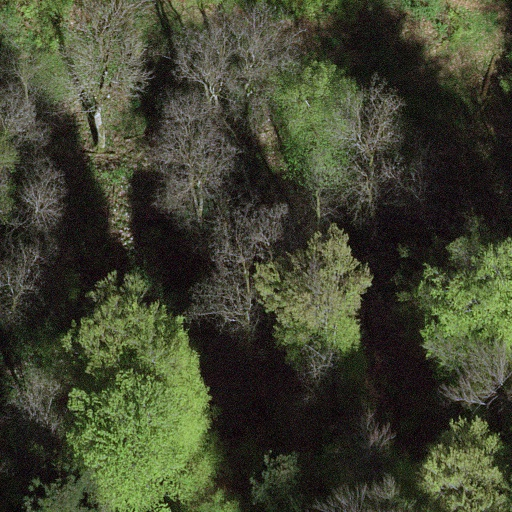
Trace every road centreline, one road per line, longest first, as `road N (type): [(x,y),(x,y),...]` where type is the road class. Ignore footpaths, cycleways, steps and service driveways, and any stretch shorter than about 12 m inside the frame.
road 1 (track): [(159,0),(252,75),(341,76),(396,60)]
road 2 (track): [(252,75),(0,62)]
road 3 (track): [(396,60),(511,13)]
